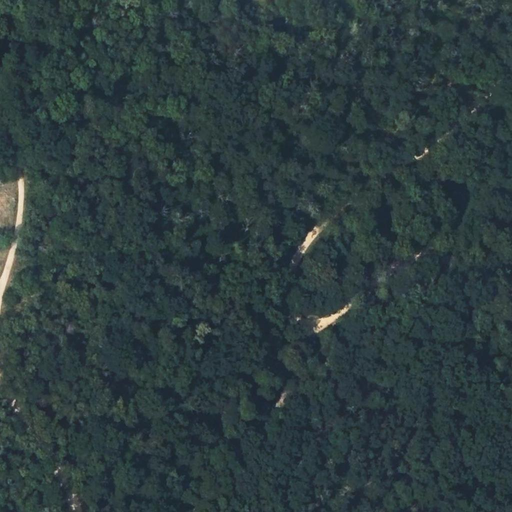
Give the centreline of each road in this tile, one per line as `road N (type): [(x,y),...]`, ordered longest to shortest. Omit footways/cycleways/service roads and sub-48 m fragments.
road 1 (track): [(511,297),(431,255),(405,260),(318,324),(286,312),(283,292),(296,254),(328,218),(453,128)]
road 2 (track): [(106,511),(124,475),(171,270),(164,238)]
road 3 (track): [(199,511),(244,470),(318,324)]
road 4 (track): [(0,132),(24,198),(0,285)]
road 5 (track): [(5,385),(69,486),(74,511)]
